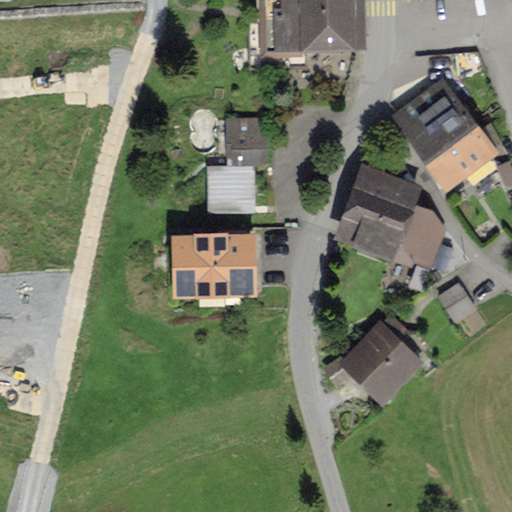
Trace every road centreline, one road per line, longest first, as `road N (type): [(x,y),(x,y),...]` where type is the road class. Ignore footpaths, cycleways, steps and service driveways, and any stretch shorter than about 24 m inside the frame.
road 1 (unclassified): [(372,100),(317,234),(301,329),(311,406),(340,511)]
road 2 (unclassified): [(372,100),(443,217),(474,256),(511,284)]
road 3 (track): [(470,511),(448,451),(455,382),(511,327)]
road 4 (residential): [(384,29),(511,13)]
